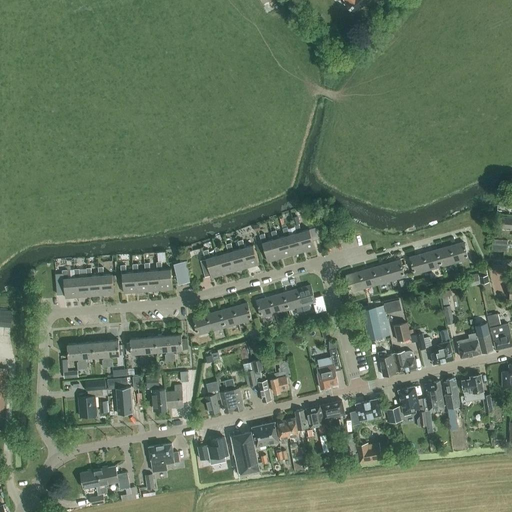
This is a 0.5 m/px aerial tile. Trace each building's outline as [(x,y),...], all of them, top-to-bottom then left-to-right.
[(353,13),(369,0),(343,0),(345,2),(344,3),(353,13)] [(511,228),(511,217),(502,216),(501,227),(511,228)] [(296,233),(297,232),(303,251),(315,248),(309,229),(301,231),(299,224),(294,225),(296,233)] [(286,236),(291,255),(303,251),(297,232),(296,233),(289,235),(287,227),(282,228),(285,236),(286,236)] [(280,258),(291,255),(286,236),(285,236),(278,238),(276,230),(271,231),(273,239),(274,239),(280,258)] [(268,261),(280,258),(274,239),(273,239),(266,241),(264,233),(259,235),(262,243),(263,243),(268,261)] [(240,249),(239,249),(245,268),(258,264),(253,245),(245,247),(242,240),(238,241),(240,249)] [(450,246),(455,263),(468,259),(464,242),(450,246)] [(228,252),(226,253),(229,262),(232,272),(245,268),(239,249),(233,251),(231,243),(226,244),(228,252)] [(219,246),(214,248),(216,255),(213,256),(216,266),(219,275),(232,272),(229,262),(226,253),(221,254),(219,246)] [(437,249),(441,266),(455,263),(450,246),(437,249)] [(208,249),(203,251),(205,259),(200,261),(205,277),(211,275),(211,277),(219,275),(216,266),(213,256),(210,257),(208,249)] [(423,253),(428,270),(441,266),(437,249),(423,253)] [(414,274),(428,270),(423,253),(410,257),(414,274)] [(386,263),(391,280),(405,277),(400,260),(386,263)] [(185,261),(175,263),(180,283),(190,281),(188,272),(185,261)] [(158,270),(160,290),(172,289),(171,269),(162,270),(161,262),(156,262),(157,270),(158,270)] [(148,291),(160,290),(158,270),(157,270),(150,271),(149,263),(144,263),(145,271),(146,271),(148,291)] [(373,267),(378,284),(391,280),(386,263),(373,267)] [(136,292),(148,291),(146,271),(145,271),(138,272),(137,264),(132,264),(133,272),(134,272),(136,292)] [(124,293),(136,292),(134,272),(133,272),(126,273),(125,265),(120,265),(121,274),(122,274),(124,293)] [(98,267),(99,275),(100,275),(102,295),(114,294),(112,274),(104,275),(103,267),(98,267)] [(360,271),(364,288),(378,284),(373,267),(360,271)] [(88,276),(90,296),(102,295),(100,275),(99,275),(92,276),(91,268),(86,268),(87,276),(88,276)] [(78,297),(90,296),(88,276),(87,276),(80,277),(79,269),(74,269),(75,277),(76,277),(78,297)] [(76,277),(75,277),(68,278),(67,270),(62,270),(63,279),(64,279),(65,298),(78,297),(76,277)] [(351,292),(364,288),(360,271),(346,275),(351,292)] [(479,276),(479,274),(469,275),(470,285),(480,283),(479,276)] [(489,282),(487,275),(479,276),(480,283),(489,282)] [(311,285),(297,289),(302,305),(315,302),(311,285)] [(284,292),(288,309),(302,305),(297,289),(284,292)] [(270,296),(275,313),(288,309),(284,292),(270,296)] [(261,317),(275,313),(270,296),(257,300),(261,317)] [(399,300),(384,303),(386,313),(401,310),(399,300)] [(327,310),(324,302),(314,305),(316,313),(323,311),(327,310)] [(247,303),(233,306),(238,323),(252,319),(247,303)] [(450,305),(444,306),(447,324),(453,323),(450,305)] [(233,306),(220,310),(225,327),(238,323),(233,306)] [(390,336),(383,306),(376,307),(362,310),(368,340),(382,337),(390,336)] [(0,322),(13,323),(13,308),(0,307),(0,322)] [(220,310),(207,314),(211,331),(225,327),(220,310)] [(511,345),(511,341),(508,323),(500,325),(497,313),(487,316),(492,334),(493,334),(496,349),(511,345)] [(211,331),(207,314),(193,318),(198,335),(211,331)] [(410,338),(408,328),(407,322),(394,325),(398,340),(410,338)] [(325,337),(333,335),(330,324),(322,326),(325,337)] [(476,327),(476,328),(478,336),(482,352),(493,350),(489,333),(483,334),(481,326),(476,327)] [(449,338),(447,330),(439,331),(441,340),(449,338)] [(461,357),(481,353),(476,332),(468,334),(469,338),(457,341),(461,357)] [(426,348),(422,333),(410,336),(412,342),(418,341),(420,349),(426,348)] [(181,334),(168,335),(170,361),(175,361),(174,350),(182,349),(181,334)] [(156,336),(157,351),(165,351),(166,361),(170,361),(168,335),(156,336)] [(143,337),(145,363),(150,363),(149,352),(157,351),(156,336),(143,337)] [(143,337),(130,339),(132,354),(140,353),(141,364),(145,363),(143,337)] [(261,343),(259,337),(252,339),(254,345),(261,343)] [(118,340),(105,341),(108,366),(113,366),(112,355),(120,355),(118,340)] [(93,342),(94,357),(102,356),(103,367),(108,366),(105,341),(93,342)] [(433,364),(454,359),(449,341),(438,344),(440,351),(431,353),(433,364)] [(80,343),(83,369),(87,368),(87,358),(94,357),(93,342),(80,343)] [(78,369),(83,369),(80,343),(67,344),(69,359),(77,358),(78,369)] [(329,385),(338,383),(335,371),(341,369),(337,355),(336,349),(329,350),(331,356),(317,359),(319,367),(316,367),(318,373),(317,373),(321,388),(323,389),(327,388),(329,386),(330,386),(329,385)] [(398,372),(394,353),(387,355),(386,350),(378,352),(379,357),(378,357),(383,375),(398,372)] [(399,372),(417,368),(413,353),(413,352),(412,351),(411,350),(410,350),(409,350),(394,353),(399,372)] [(263,381),(260,370),(262,370),(260,359),(252,361),(254,370),(257,382),(258,382),(262,401),(271,399),(267,380),(263,381)] [(286,377),(292,376),(288,360),(279,362),(280,367),(278,368),(279,372),(274,373),(270,374),(271,378),(274,393),(281,391),(281,390),(289,389),(286,377)] [(511,364),(509,364),(509,372),(502,372),(502,386),(511,385),(511,364)] [(248,386),(257,384),(253,370),(245,372),(248,386)] [(181,382),(189,381),(188,371),(180,372),(181,382)] [(141,389),(140,374),(133,375),(133,380),(134,389),(141,389)] [(166,406),(165,392),(165,388),(159,389),(158,375),(146,376),(147,388),(154,388),(154,389),(153,389),(154,410),(167,409),(166,406)] [(485,411),(492,410),(490,394),(483,395),(483,390),(480,375),(471,376),(471,379),(462,381),(464,391),(464,390),(466,400),(483,398),(485,411)] [(127,377),(107,379),(108,385),(108,389),(115,388),(115,385),(128,384),(127,377)] [(447,407),(460,405),(455,377),(446,379),(447,381),(444,381),(447,396),(446,397),(447,407)] [(227,390),(220,392),(221,398),(225,412),(244,407),(239,387),(235,388),(233,378),(225,380),(227,390)] [(105,379),(85,381),(86,390),(88,390),(88,396),(79,397),(80,416),(96,415),(95,396),(103,395),(102,389),(106,389),(105,379)] [(221,398),(220,392),(217,381),(206,383),(209,395),(206,396),(210,413),(220,411),(217,399),(221,398)] [(427,398),(424,398),(425,411),(429,410),(444,407),(440,381),(433,382),(434,383),(425,384),(427,398)] [(175,391),(165,392),(166,406),(171,405),(171,407),(183,406),(181,384),(174,385),(175,391)] [(421,426),(427,426),(426,419),(425,413),(425,412),(425,411),(424,398),(418,399),(415,386),(398,390),(403,412),(419,408),(421,426)] [(130,387),(116,388),(118,413),(132,412),(130,387)] [(360,420),(382,415),(378,398),(356,404),(357,410),(350,412),(353,425),(361,423),(360,420)] [(342,400),(332,403),(321,405),(325,422),(346,417),(342,400)] [(320,433),(326,432),(320,405),(306,408),(308,417),(310,427),(318,425),(320,433)] [(399,406),(392,408),(396,422),(402,420),(399,406)] [(389,423),(396,422),(392,408),(386,409),(389,423)] [(295,411),(299,429),(310,427),(308,417),(305,418),(303,409),(295,411)] [(286,419),(290,436),(295,435),(296,440),(300,439),(295,417),(286,419)] [(284,438),(290,436),(286,419),(277,421),(282,443),(285,442),(284,438)] [(456,419),(449,420),(451,430),(458,429),(456,419)] [(265,439),(267,444),(279,441),(275,422),(266,424),(269,438),(265,439)] [(256,446),(267,444),(265,439),(269,438),(266,424),(252,427),(256,446)] [(235,451),(236,459),(238,458),(241,472),(260,468),(256,450),(251,431),(233,435),(236,451),(235,451)] [(342,435),(345,453),(355,452),(352,433),(342,435)] [(329,451),(326,435),(321,436),(320,436),(324,453),(329,451)] [(227,461),(236,459),(235,451),(228,453),(224,437),(212,439),(216,456),(225,454),(227,461)] [(152,465),(153,471),(167,469),(166,463),(180,461),(178,451),(173,452),(172,443),(149,446),(151,465),(152,465)] [(367,443),(356,445),(359,461),(359,463),(381,460),(379,448),(368,449),(367,443)] [(98,469),(103,493),(107,492),(105,484),(118,481),(120,489),(130,487),(127,472),(117,474),(115,465),(98,469)] [(104,502),(103,493),(98,469),(80,472),(84,488),(96,486),(98,494),(97,494),(98,496),(90,497),(92,504),(104,502)] [(147,489),(154,488),(152,473),(145,474),(147,489)]
